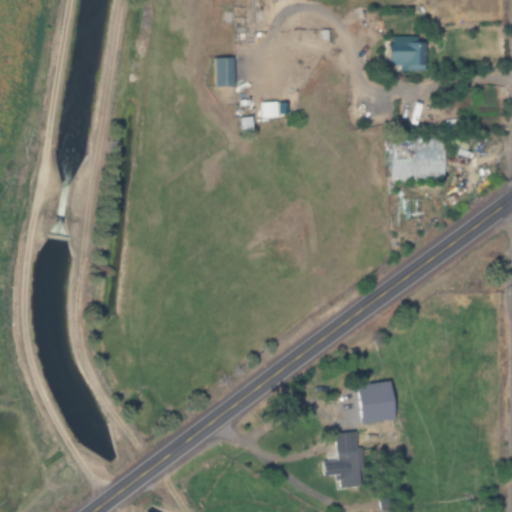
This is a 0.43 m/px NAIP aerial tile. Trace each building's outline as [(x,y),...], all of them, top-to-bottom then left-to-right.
[(419,42),(382,42),(382,68),(419,68),(419,42)] [(224,58),(205,58),(205,87),(224,87),(224,58)] [(267,117),(267,102),(253,102),(253,117),(267,117)] [(437,180),(437,137),(387,137),(387,180),(437,180)] [(383,419),(381,381),(350,382),(351,421),(383,419)] [(353,486),(350,430),(329,432),(330,459),(316,460),(317,475),(333,474),(334,487),(353,486)] [(392,484),(376,486),(379,508),(395,505),(392,484)]
